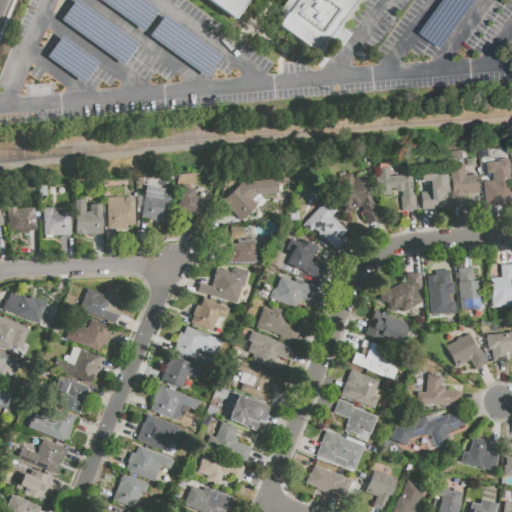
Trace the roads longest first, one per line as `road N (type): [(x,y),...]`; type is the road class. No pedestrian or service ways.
road 1 (residential): [(266,511),(365,268),(412,244),(511,235)]
road 2 (residential): [(79,511),(173,266)]
road 3 (residential): [(0,273),(173,266)]
